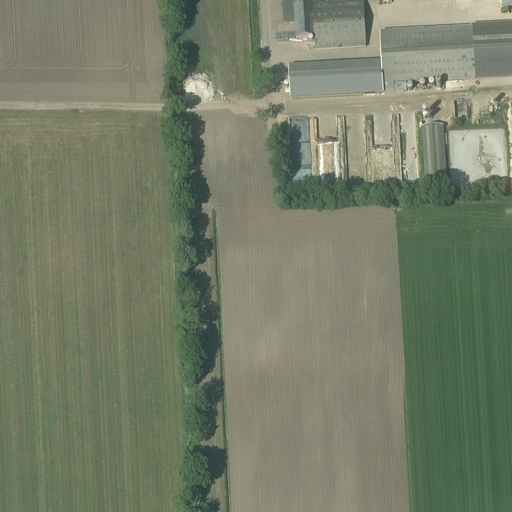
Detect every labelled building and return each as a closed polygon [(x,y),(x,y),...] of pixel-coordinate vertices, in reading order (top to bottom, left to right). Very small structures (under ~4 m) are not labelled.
[(293,0),(294,1),(296,39),(306,38),(314,38),(315,51),(366,47),(364,1),(321,4),(321,3),(320,0),(293,0)] [(511,0),(500,0),(501,10),(511,9),(511,0)] [(381,63),(289,67),(291,98),(353,95),(373,94),(389,93),(394,92),(407,92),(406,90),(406,84),(475,79),(475,80),(476,80),(504,78),(511,78),(511,25),(502,26),(500,26),(472,27),(472,29),(380,33),(381,63)] [(468,110),(468,101),(455,100),(455,120),(469,120),(469,110),(468,110)] [(446,185),(443,127),(421,128),(424,186),(446,185)] [(481,162),(481,154),(471,155),(472,163),(481,162)] [(295,175),(309,174),(308,162),(295,163),(295,175)]
